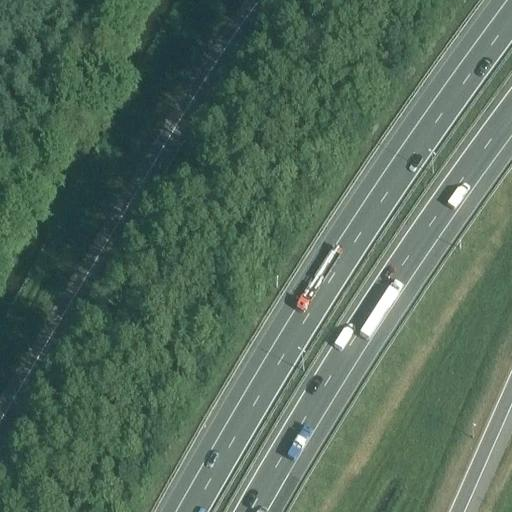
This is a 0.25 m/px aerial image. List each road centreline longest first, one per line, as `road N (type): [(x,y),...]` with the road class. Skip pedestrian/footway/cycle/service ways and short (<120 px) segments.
road 1 (motorway): [(511,20),(355,240),(193,511)]
road 2 (motorway): [(266,0),(0,434)]
road 3 (motorway): [(260,511),(394,291),(511,125)]
road 4 (motorway): [(461,511),(511,399)]
